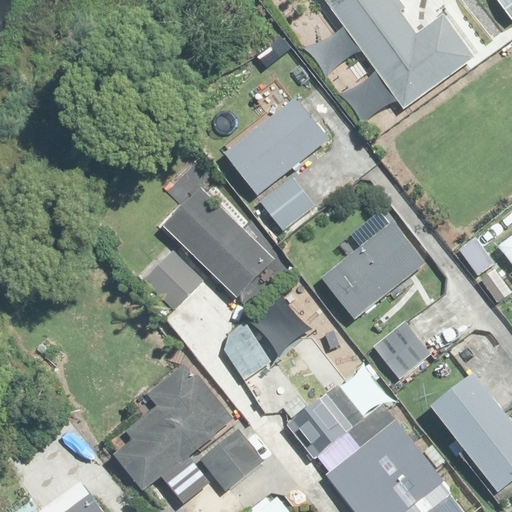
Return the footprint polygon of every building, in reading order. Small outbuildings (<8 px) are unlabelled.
[(391,0),(321,0),(403,112),(477,56),(445,15),(417,35),(391,0)] [(299,96),(225,153),(258,196),(333,138),(299,96)] [(290,182),(265,203),(285,226),(310,205),(290,182)] [(273,272),(195,197),(165,228),(243,303),(273,272)] [(388,221),(324,278),(362,321),(426,264),(388,221)] [(511,234),(496,247),(511,267),(511,234)] [(477,240),(456,253),(472,279),(493,265),(477,240)] [(176,250),(145,284),(176,312),(207,279),(176,250)] [(511,293),(511,290),(497,271),(481,283),(498,305),(511,293)] [(240,320),(224,348),(248,378),(271,359),(240,320)] [(408,320),(374,348),(401,381),(435,353),(408,320)] [(137,443),(120,457),(146,488),(235,414),(187,356),(145,391),(159,408),(128,433),(137,443)] [(511,488),(511,424),(476,381),(435,415),(502,497),(511,488)] [(325,393),(286,422),(317,462),(355,434),(325,393)] [(470,511),(396,420),(328,474),(359,511),(470,511)] [(240,428),(200,462),(225,491),(265,457),(240,428)] [(52,511),(106,511),(82,481),(49,507),(52,511)] [(290,511),(277,497),(257,511),(290,511)]
